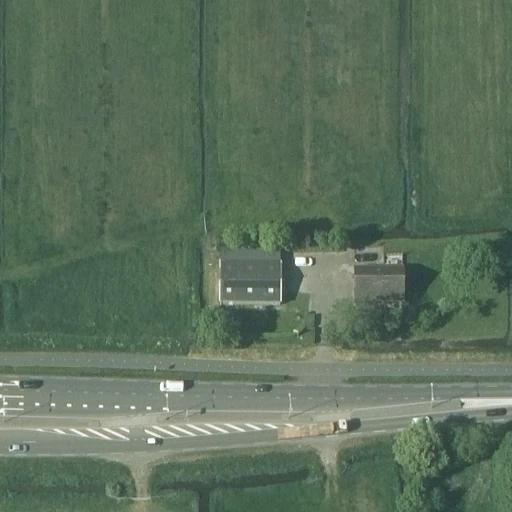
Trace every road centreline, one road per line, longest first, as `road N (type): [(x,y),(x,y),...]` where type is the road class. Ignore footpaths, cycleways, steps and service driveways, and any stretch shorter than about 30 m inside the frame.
road 1 (unclassified): [(0,360),(511,370)]
road 2 (primary): [(0,443),(210,441),(389,424),(503,402)]
road 3 (primary): [(503,402),(0,390)]
